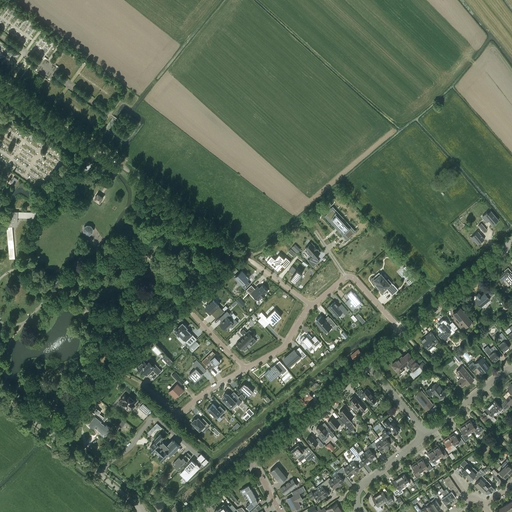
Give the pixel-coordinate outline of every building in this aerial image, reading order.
[(97,193),(93,199),(100,204),(104,197),(101,195),(97,193)] [(333,208),(324,216),(336,228),(338,227),(339,229),(341,227),(342,228),(341,229),(344,232),(345,231),(346,233),(343,236),(346,240),(355,232),(345,222),(342,226),(339,222),(342,219),(333,208)] [(11,211),(6,220),(6,227),(9,259),(15,258),(12,226),(15,226),(17,222),(18,218),(35,218),(36,212),(18,212),(11,211)] [(487,217),(483,220),(488,225),(489,225),(493,229),(499,224),(491,215),(488,218),(487,217)] [(85,224),(81,227),(81,231),(84,235),(89,235),(92,232),(93,228),(90,225),(85,224)] [(481,226),(477,229),(480,232),(483,235),(486,232),(481,226)] [(477,234),(471,239),(478,247),(484,242),(477,234)] [(292,247),(297,253),(301,249),(295,243),(292,247)] [(306,247),(305,248),(308,251),(307,253),(310,256),(311,255),(313,257),(308,261),(313,266),(319,261),(315,257),(320,253),(311,243),(306,247)] [(270,254),(267,258),(270,261),(269,262),(274,266),(276,268),(280,264),(284,268),(291,261),(286,257),(284,259),(279,255),(275,259),(273,257),(270,254)] [(296,268),(295,268),(293,266),(292,266),(289,270),(289,271),(292,273),(293,273),(294,274),(290,278),(290,279),(291,279),(295,282),(296,282),(302,274),(302,273),(297,269),(297,270),(296,270),(295,269),(296,269),(296,268)] [(505,272),(499,276),(502,280),(506,277),(511,284),(510,285),(511,287),(511,272),(511,273),(510,272),(511,271),(508,267),(504,271),(505,272)] [(239,273),(235,277),(246,288),(250,284),(249,284),(246,281),(249,278),(242,271),(239,273),(238,272),(239,273)] [(377,283),(377,284),(383,291),(386,287),(392,294),(398,289),(394,284),(393,284),(389,279),(387,280),(381,273),(381,274),(379,272),(376,275),(377,277),(374,279),(377,283)] [(251,285),(246,290),(253,297),(255,296),(255,297),(256,298),(256,297),(258,300),(262,297),(262,296),(264,294),(264,295),(265,294),(264,294),(268,291),(262,285),(258,289),(257,288),(255,289),(251,285)] [(477,298),(475,300),(480,306),(490,298),(489,297),(494,293),(490,288),(481,295),(479,293),(475,296),(477,298)] [(346,302),(346,303),(352,310),(361,303),(356,296),(357,296),(354,292),(353,293),(351,290),(346,295),(350,299),(346,303),(346,302)] [(236,300),(242,307),(246,303),(239,297),(236,300)] [(217,312),(221,308),(211,298),(207,301),(209,303),(205,307),(211,313),(215,309),(217,312)] [(342,311),(345,314),(347,312),(341,305),(339,307),(334,302),(328,307),(336,316),(342,311)] [(454,315),(452,317),(462,330),(471,322),(460,308),(453,313),(454,315)] [(264,314),(259,319),(262,321),(263,320),(268,324),(270,322),(273,324),(281,316),(275,309),(266,317),(264,314)] [(225,320),(220,325),(226,331),(231,326),(232,327),(238,322),(235,319),(234,319),(230,315),(231,315),(227,311),(221,316),(225,320)] [(317,321),(316,322),(321,328),(322,327),(325,331),(326,330),(331,326),(330,325),(331,324),(333,326),(335,328),(335,327),(334,326),(336,325),(337,326),(330,317),(327,320),(328,320),(327,321),(325,319),(324,320),(321,316),(316,320),(317,321)] [(443,319),(441,321),(442,322),(438,326),(442,331),(439,333),(443,339),(448,335),(448,334),(449,333),(448,331),(451,328),(454,331),(457,328),(452,322),(449,324),(448,325),(446,323),(447,322),(448,322),(446,319),(445,319),(444,319),(443,319)] [(187,328),(182,323),(177,328),(176,328),(176,329),(174,331),(179,336),(180,335),(186,341),(192,335),(186,329),(187,328)] [(254,338),(251,334),(253,333),(250,329),(247,332),(243,329),(240,332),(244,336),(237,343),(242,349),(254,338)] [(426,336),(421,341),(428,349),(434,345),(439,341),(432,332),(429,335),(429,336),(428,337),(426,336)] [(502,332),(497,336),(499,339),(501,341),(498,344),(505,351),(510,347),(505,342),(508,340),(502,332)] [(314,345),(316,347),(320,343),(317,339),(316,340),(313,337),(310,340),(307,336),(305,338),(303,336),(299,340),(303,344),(304,342),(306,345),(305,346),(309,350),(314,345)] [(190,348),(192,351),(200,344),(197,341),(190,348)] [(487,346),(483,349),(488,356),(489,355),(495,362),(500,358),(496,353),(498,351),(494,345),(490,349),(487,346)] [(358,349),(350,355),(354,359),(362,353),(358,349)] [(294,350),(284,359),(288,364),(293,360),(295,362),(301,356),(302,358),(306,355),(302,351),(299,354),(299,355),(294,350)] [(209,363),(211,364),(213,363),(215,366),(220,361),(217,358),(218,357),(214,353),(211,356),(211,355),(208,358),(207,357),(204,360),(203,359),(201,361),(206,366),(209,363)] [(400,358),(392,365),(399,373),(403,369),(401,366),(404,364),(408,368),(410,367),(413,370),(418,365),(423,372),(428,368),(423,362),(419,365),(415,360),(416,359),(413,356),(412,357),(408,353),(400,359),(400,358)] [(456,354),(453,357),(458,363),(461,360),(456,354)] [(163,358),(169,365),(173,361),(167,355),(163,358)] [(473,362),(469,366),(473,371),(477,368),(482,373),(489,367),(485,361),(486,360),(483,357),(475,364),(473,362)] [(153,365),(152,364),(151,364),(149,362),(147,364),(143,360),(137,366),(141,370),(142,369),(147,375),(152,370),(157,375),(162,371),(156,365),(154,367),(152,365),(153,365)] [(196,368),(189,375),(195,381),(202,375),(199,371),(203,366),(196,360),(198,362),(194,366),(196,368)] [(275,365),(264,373),(270,380),(280,372),(282,375),(287,370),(283,365),(278,369),(275,365)] [(462,366),(456,372),(462,378),(458,382),(462,386),(465,383),(466,384),(472,378),(462,366)] [(175,372),(172,374),(182,384),(185,382),(175,372)] [(416,380),(409,385),(412,388),(418,383),(416,380)] [(437,381),(427,390),(430,395),(434,392),(440,398),(447,392),(437,381)] [(311,393),(320,385),(317,382),(313,386),(312,385),(308,389),(311,393)] [(169,392),(175,399),(184,390),(178,383),(169,392)] [(244,383),(239,388),(244,391),(243,392),(250,397),(253,391),(248,386),(244,383)] [(359,392),(357,394),(362,399),(365,396),(371,404),(376,400),(367,388),(363,392),(361,390),(359,392)] [(305,392),(298,398),(304,404),(309,400),(312,397),(307,391),(305,392)] [(421,391),(415,396),(426,410),(433,404),(421,391)] [(238,405),(242,402),(236,396),(233,399),(228,394),(227,394),(226,393),(223,396),(224,397),(222,399),(230,408),(236,402),(238,405)] [(129,397),(125,394),(121,399),(125,402),(123,404),(127,408),(128,406),(131,408),(136,403),(129,397)] [(352,403),(349,406),(353,410),(358,406),(362,411),(367,407),(361,399),(359,401),(354,396),(349,400),(352,403)] [(495,400),(490,405),(497,412),(499,413),(503,409),(504,411),(507,408),(506,407),(508,405),(504,401),(502,403),(500,406),(495,400)] [(212,404),(206,410),(210,413),(211,412),(217,419),(225,411),(220,405),(217,408),(212,404)] [(497,412),(490,405),(485,410),(489,413),(485,417),(490,422),(492,420),(494,422),(496,419),(493,416),(497,412)] [(95,407),(92,412),(97,416),(101,411),(95,407)] [(346,407),(340,412),(343,415),(340,418),(351,431),(354,428),(348,420),(353,416),(346,407)] [(246,416),(248,419),(255,413),(250,409),(247,412),(249,414),(246,416)] [(99,429),(103,423),(101,421),(101,420),(95,415),(89,424),(95,428),(96,427),(99,429)] [(334,416),(328,421),(334,429),(339,424),(341,426),(344,424),(339,418),(337,420),(334,416)] [(196,419),(195,419),(194,419),(191,421),(192,422),(191,422),(199,430),(205,425),(207,427),(209,425),(204,420),(202,422),(198,417),(196,419)] [(388,418),(383,423),(386,426),(388,425),(394,432),(400,427),(394,420),(391,422),(388,418)] [(122,420),(118,425),(127,432),(131,426),(122,420)] [(465,423),(470,432),(474,430),(477,434),(483,430),(481,426),(479,428),(477,424),(474,426),(470,420),(465,423)] [(105,425),(103,423),(99,429),(101,431),(99,433),(104,437),(105,434),(106,435),(111,428),(106,424),(105,425)] [(470,432),(465,423),(459,427),(464,433),(461,435),(465,441),(470,438),(467,434),(470,432)] [(321,424),(316,428),(320,434),(318,435),(323,442),(328,438),(327,436),(329,434),(332,438),(335,435),(328,427),(325,429),(321,424)] [(380,439),(387,449),(389,447),(387,446),(391,443),(389,439),(391,438),(386,431),(385,430),(382,432),(383,434),(381,436),(383,437),(380,439)] [(156,441),(150,447),(151,448),(151,449),(152,450),(153,450),(154,451),(155,450),(156,451),(156,452),(157,454),(158,453),(159,455),(159,456),(159,457),(161,459),(162,459),(163,459),(169,453),(170,455),(179,446),(174,441),(172,440),(167,445),(163,441),(165,440),(163,438),(164,437),(160,433),(160,434),(159,434),(158,435),(158,436),(155,439),(156,441)] [(454,433),(449,436),(455,445),(458,443),(460,446),(464,442),(461,437),(458,439),(454,433)] [(311,435),(306,439),(313,447),(317,443),(321,447),(321,446),(322,448),(324,446),(323,445),(318,438),(316,440),(311,435)] [(455,445),(449,436),(443,440),(448,446),(445,448),(449,453),(453,450),(456,448),(454,445),(455,445)] [(374,441),(371,444),(375,449),(378,447),(381,451),(384,448),(386,450),(387,449),(380,439),(375,443),(374,441)] [(330,442),(326,446),(331,451),(335,448),(330,442)] [(295,447),(291,450),(294,454),(294,455),(296,458),(299,461),(301,461),(305,458),(306,458),(308,460),(310,460),(312,458),(313,459),(314,459),(316,462),(319,460),(308,446),(305,449),(301,448),(300,447),(300,446),(298,444),(295,446),(295,447)] [(367,450),(364,452),(372,461),(373,460),(372,458),(375,455),(372,452),(375,449),(371,444),(368,447),(366,448),(366,449),(367,450)] [(438,445),(433,449),(439,458),(442,456),(444,458),(448,455),(445,450),(442,452),(438,445)] [(439,458),(433,449),(427,452),(432,459),(429,460),(433,466),(437,463),(435,460),(439,458)] [(358,454),(355,457),(359,462),(362,460),(365,463),(369,461),(370,462),(372,461),(364,452),(360,456),(358,454)] [(179,457),(172,464),(179,470),(190,458),(186,454),(181,459),(179,457)] [(503,468),(509,473),(511,470),(511,467),(511,466),(511,464),(511,459),(509,456),(505,461),(501,465),(503,468)] [(359,462),(355,457),(352,459),(353,461),(349,464),(356,474),(357,472),(356,471),(359,468),(357,464),(359,462)] [(416,462),(422,470),(426,468),(428,471),(432,468),(428,463),(426,464),(422,458),(416,462)] [(185,468),(180,474),(184,477),(185,475),(187,477),(195,469),(197,470),(200,467),(196,464),(192,460),(190,461),(184,467),(185,468)] [(422,470),(416,462),(411,465),(415,472),(413,473),(417,479),(421,476),(419,473),(422,470)] [(464,468),(461,471),(466,475),(472,469),(473,468),(469,463),(468,464),(466,462),(462,466),(464,468)] [(356,474),(349,464),(344,468),(343,466),(340,469),(344,474),(347,472),(350,476),(353,473),(355,475),(356,474)] [(278,465),(270,471),(280,483),(287,476),(278,465)] [(503,468),(499,472),(505,478),(509,473),(503,468)] [(338,473),(333,477),(341,486),(342,485),(340,483),(344,480),(341,477),(344,474),(340,469),(336,472),(338,473)] [(472,469),(466,475),(470,480),(476,474),(472,469)] [(493,473),(492,475),(498,481),(500,479),(496,475),(493,473)] [(399,478),(404,486),(408,484),(410,487),(415,484),(411,478),(408,480),(404,474),(399,478)] [(341,486),(333,477),(330,479),(329,477),(324,482),(328,487),(331,484),(334,488),(337,485),(339,487),(341,486)] [(293,478),(280,488),(285,495),(298,485),(297,485),(293,478)] [(404,486),(399,478),(393,481),(397,487),(395,489),(399,495),(403,492),(401,489),(404,486)] [(479,488),(485,482),(480,478),(474,484),(479,488)] [(322,486),(317,489),(325,499),(326,497),(325,495),(328,493),(325,489),(328,487),(324,482),(321,484),(322,486)] [(485,482),(479,488),(483,492),(486,489),(488,491),(492,487),(490,485),(489,486),(485,482)] [(249,485),(241,489),(243,493),(245,492),(251,502),(246,506),(249,510),(258,503),(256,499),(251,488),(250,488),(249,485)] [(293,496),(287,499),(293,510),(300,506),(297,501),(302,499),(299,494),(305,490),(303,486),(291,492),(293,496)] [(444,491),(441,487),(439,489),(441,493),(442,494),(439,496),(441,498),(442,500),(441,501),(443,505),(450,500),(444,491)] [(325,499),(317,489),(313,493),(311,491),(308,494),(313,499),(315,497),(318,500),(322,498),(323,500),(325,499)] [(446,489),(444,491),(450,500),(456,497),(454,494),(453,492),(452,491),(449,493),(446,489)] [(377,495),(383,503),(386,500),(389,504),(393,501),(387,492),(385,494),(383,491),(377,495)] [(383,503),(377,495),(372,498),(376,504),(374,506),(378,511),(382,509),(380,505),(383,503)] [(436,500),(430,503),(435,510),(440,507),(436,500)] [(432,511),(435,510),(430,503),(429,501),(424,505),(426,506),(429,511),(432,511)] [(330,511),(334,511),(340,508),(337,503),(327,509),(328,511),(330,511)]
